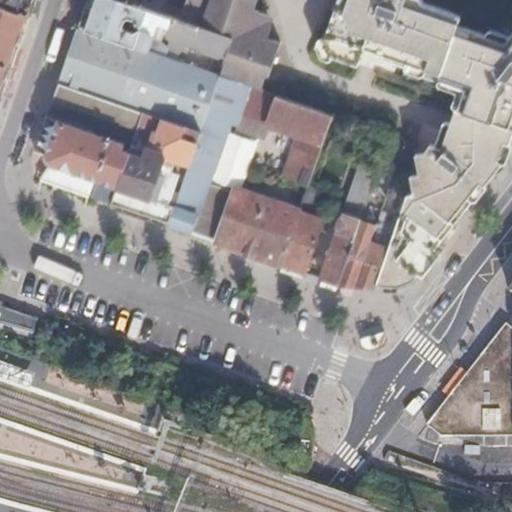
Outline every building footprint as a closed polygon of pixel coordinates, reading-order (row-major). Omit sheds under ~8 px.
[(0,0),(0,5),(32,16),(37,0),(0,0)] [(210,53),(228,58),(234,40),(180,21),(160,14),(117,0),(88,0),(79,29),(168,60),(171,52),(164,48),(156,40),(161,29),(168,31),(178,41),(200,49),(197,55),(210,59),(210,53)] [(117,0),(160,14),(165,0),(117,0)] [(251,88),(262,91),(267,78),(270,79),(281,43),(269,39),(272,30),(264,14),(256,10),(258,2),(254,0),(187,0),(180,21),(234,40),(228,58),(221,78),(251,88)] [(511,34),(510,37),(505,43),(486,35),(459,26),(461,17),(424,4),(421,0),(340,0),(324,43),(329,56),(337,58),(359,66),(364,56),(366,48),(384,54),(383,59),(407,67),(408,62),(427,69),(426,73),(440,78),(466,88),(462,102),(484,111),(481,118),(511,128),(511,34)] [(0,109),(32,16),(0,5),(0,109)] [(505,43),(510,37),(489,28),(486,35),(505,43)] [(208,116),(221,78),(168,60),(79,29),(60,83),(143,112),(157,116),(165,119),(202,132),(208,116)] [(366,48),(364,56),(381,63),(383,59),(384,54),(366,48)] [(423,78),(426,73),(427,69),(408,62),(407,67),(405,71),(423,78)] [(239,126),(243,113),(251,88),(221,78),(208,116),(223,121),(239,126)] [(469,114),(481,118),(484,111),(462,102),(466,88),(440,78),(438,86),(458,96),(453,109),(455,110),(469,114)] [(79,117),(135,137),(143,112),(60,83),(49,117),(76,125),(79,117)] [(310,185),(334,118),(262,91),(251,88),(243,113),(298,132),(283,176),(310,185)] [(510,145),(511,138),(511,128),(481,118),(469,114),(455,110),(450,124),(444,140),(457,146),(463,151),(467,155),(473,151),(504,162),(510,145)] [(110,209),(169,229),(175,210),(160,205),(148,201),(164,161),(174,164),(189,169),(202,132),(165,119),(157,140),(152,138),(154,133),(145,131),(148,122),(154,124),(157,116),(143,112),(135,137),(113,202),(110,209)] [(175,210),(198,217),(222,148),(223,121),(208,116),(202,132),(189,169),(175,210)] [(95,196),(113,202),(135,137),(79,117),(76,125),(49,117),(37,151),(47,154),(51,164),(45,178),(90,193),(95,179),(99,180),(95,196)] [(436,249),(504,162),(473,151),(467,155),(463,151),(457,146),(444,140),(442,148),(429,146),(426,154),(426,161),(414,192),(410,193),(406,195),(404,206),(400,215),(376,286),(397,289),(397,290),(417,283),(415,280),(420,275),(424,278),(443,254),(436,249)] [(426,161),(426,154),(419,153),(411,175),(406,195),(410,193),(414,192),(426,161)] [(374,188),(376,182),(379,175),(382,165),(371,161),(365,177),(359,175),(321,280),(340,288),(363,220),(374,188)] [(160,205),(175,210),(189,169),(174,164),(160,205)] [(385,179),(391,184),(396,169),(390,167),(385,179)] [(391,184),(406,195),(411,175),(396,169),(391,184)] [(386,194),(391,184),(385,179),(379,175),(376,182),(374,188),(386,194)] [(404,206),(406,195),(391,184),(386,194),(404,206)] [(217,246),(281,266),(299,214),(237,191),(217,246)] [(281,266),(304,274),(322,221),(308,217),(313,202),(305,199),(299,214),(281,266)] [(376,289),(376,286),(400,215),(381,209),(376,225),(355,289),(376,289)] [(169,229),(191,237),(198,217),(175,210),(169,229)] [(347,289),(355,289),(376,225),(363,220),(340,288),(347,289)] [(8,310),(3,308),(1,314),(0,317),(0,320),(34,333),(39,321),(8,310)] [(511,324),(508,322),(430,423),(444,435),(497,435),(497,444),(509,444),(509,435),(511,434),(511,324)] [(0,381),(24,390),(30,374),(0,363),(0,381)]
